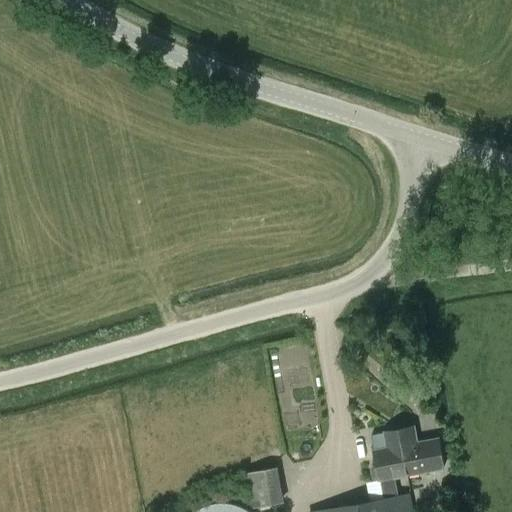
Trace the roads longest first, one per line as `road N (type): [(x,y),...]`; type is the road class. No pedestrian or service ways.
road 1 (unclassified): [(0,406),(337,305),(401,239),(412,141)]
road 2 (tertiary): [(412,141),(205,78),(53,0)]
